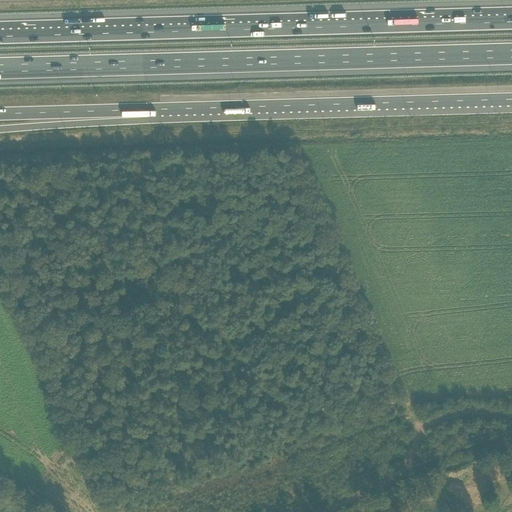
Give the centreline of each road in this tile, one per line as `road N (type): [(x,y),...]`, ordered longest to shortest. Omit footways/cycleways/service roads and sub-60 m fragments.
road 1 (motorway): [(511,22),(0,37)]
road 2 (motorway): [(0,70),(511,55)]
road 3 (trunk): [(149,110),(511,100)]
road 4 (trunk): [(0,130),(149,110)]
road 5 (trunk): [(0,114),(149,110)]
road 6 (track): [(511,414),(434,419),(398,473)]
